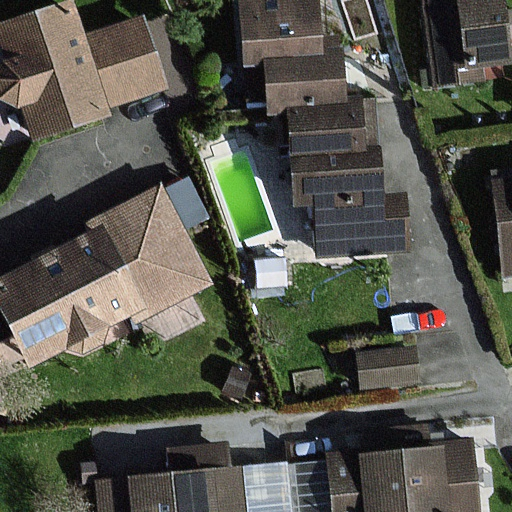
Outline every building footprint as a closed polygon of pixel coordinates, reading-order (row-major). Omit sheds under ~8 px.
[(245,0),(249,63),(269,62),(271,106),(295,105),(340,103),(338,58),(320,59),(316,0),(245,0)] [(501,0),(425,0),(434,81),(480,76),(479,61),(508,58),(501,0)] [(70,6),(1,27),(36,135),(107,113),(105,103),(163,85),(142,22),(81,41),(70,6)] [(362,102),(340,103),(295,105),(297,153),(299,201),(320,200),(322,253),(404,249),(402,196),(377,197),(375,149),(364,150),(362,102)] [(511,179),(499,180),(505,270),(511,269),(511,179)] [(159,189),(95,221),(100,232),(138,306),(143,315),(207,283),(159,189)] [(0,282),(0,297),(32,360),(138,306),(100,232),(0,282)] [(413,351),(362,355),(364,382),(415,379),(413,351)] [(335,511),(478,511),(473,444),(444,446),(429,448),(368,453),(364,453),(330,456),(335,511)] [(287,511),(282,466),(176,477),(179,511),(287,511)] [(179,511),(176,477),(99,484),(102,511),(179,511)]
